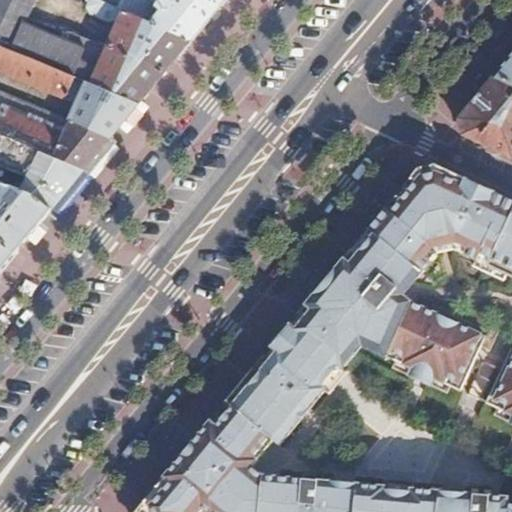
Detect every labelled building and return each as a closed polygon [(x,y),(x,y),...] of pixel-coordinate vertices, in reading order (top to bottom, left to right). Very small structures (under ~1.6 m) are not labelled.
[(0,0),(0,49),(138,104),(190,41),(94,0),(0,0)] [(94,0),(190,41),(224,0),(167,0),(170,2),(161,12),(146,0),(94,0)] [(0,49),(0,73),(77,105),(70,122),(111,138),(138,104),(0,49)] [(511,54),(493,77),(511,85),(511,54)] [(477,96),(458,118),(460,126),(462,134),(511,157),(511,156),(511,85),(493,77),(477,96)] [(0,134),(84,170),(111,138),(70,122),(0,92),(0,134)] [(0,134),(0,166),(65,194),(84,170),(0,134)] [(418,170),(139,511),(511,511),(511,201),(434,165),(418,170)] [(0,182),(0,272),(51,210),(34,196),(0,182)]
